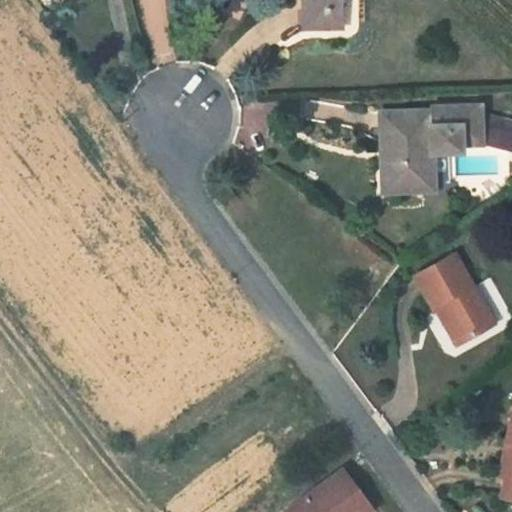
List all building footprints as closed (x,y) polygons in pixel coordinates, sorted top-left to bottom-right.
[(302,0),(303,27),(343,27),(342,9),(342,0),(302,0)] [(430,113),(381,114),(384,192),(425,191),(424,153),(431,153),(460,152),(460,143),(460,137),(480,136),(479,114),(479,107),(430,109),(430,113)] [(511,122),(479,114),(480,136),(481,144),(507,150),(511,132),(511,122)] [(424,153),(425,191),(433,191),(431,153),(424,153)] [(454,255),(415,277),(433,308),(444,301),(448,309),(444,311),(462,342),(493,324),(454,255)] [(444,301),(433,308),(454,346),(462,342),(444,311),(448,309),(444,301)] [(511,418),(506,445),(511,445),(511,452),(506,478),(501,497),(511,499),(511,418)] [(511,452),(511,445),(506,445),(499,476),(506,478),(511,452)] [(351,465),(285,511),(370,511),(380,504),(351,465)]
